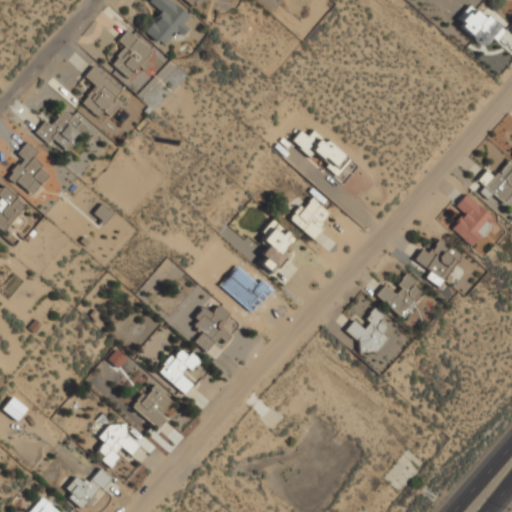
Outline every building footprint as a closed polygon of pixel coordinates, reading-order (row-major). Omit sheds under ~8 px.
[(174,31),(181,36),(189,26),(185,22),(191,15),(173,0),(146,0),(145,2),(159,14),(144,31),(161,46),(174,31)] [(185,0),(196,9),(203,0),(185,0)] [(494,43),(504,32),(473,3),(455,22),(482,47),(490,39),(494,43)] [(124,47),(111,63),(131,81),(155,54),(126,29),(116,41),(124,47)] [(109,115),(121,101),(115,96),(121,88),(93,65),(84,76),(94,85),(80,102),(98,117),(103,110),(109,115)] [(36,133),(48,144),(53,138),(67,150),(87,127),(62,105),(36,133)] [(291,140),(310,156),(312,153),(337,174),(350,158),(313,128),(308,135),(300,129),(291,140)] [(29,195),(48,174),(31,159),(38,151),(26,141),(14,154),(21,160),(7,176),(29,195)] [(500,205),(511,193),(511,166),(508,162),(494,175),(487,168),(476,179),(484,187),(484,188),(500,205)] [(0,230),(2,232),(26,205),(1,183),(0,184),(0,230)] [(471,246),(495,219),(465,193),(454,206),(462,214),(450,227),(471,246)] [(289,217),(311,238),(332,216),(311,195),(289,217)] [(268,246),(256,261),(271,274),(299,239),(274,220),(259,238),(268,246)] [(439,286),(461,253),(439,238),(430,251),(423,246),(414,259),(430,270),(425,277),(439,286)] [(375,293),(397,315),(422,288),(407,274),(392,289),(385,283),(375,293)] [(205,306),(190,321),(201,333),(194,340),(205,351),(219,337),(223,342),(240,324),(220,304),(211,312),(205,306)] [(374,355),(387,337),(381,332),(390,321),(373,309),(361,325),(352,319),(342,332),(374,355)] [(183,393),(192,383),(184,376),(198,360),(180,344),(157,370),(183,393)] [(105,359),(116,368),(125,358),(115,349),(105,359)] [(155,426),(175,402),(152,382),(131,407),(155,426)] [(15,421),(25,408),(10,397),(0,410),(15,421)] [(109,465),(123,449),(140,463),(150,452),(112,420),(98,437),(103,441),(94,452),(109,465)] [(423,461),(405,448),(382,479),(400,492),(423,461)] [(111,478),(100,467),(84,483),(76,475),(62,490),(81,508),(111,478)] [(60,511),(41,496),(27,511),(60,511)]
